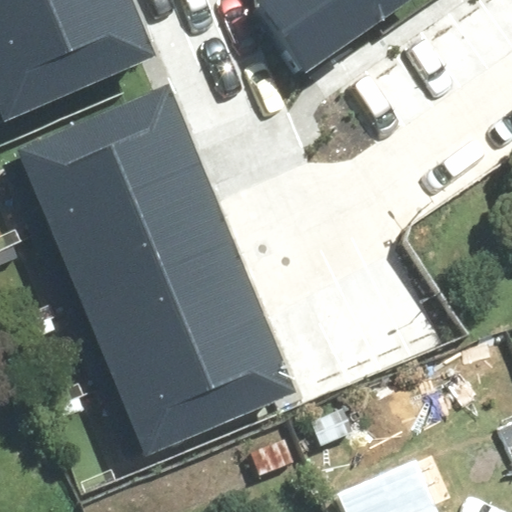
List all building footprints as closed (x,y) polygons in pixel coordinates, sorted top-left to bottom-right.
[(118,0),(0,0),(0,50),(120,2),(118,0)] [(255,0),(309,78),(422,0),(255,0)] [(120,2),(0,50),(0,137),(150,78),(120,2)] [(476,155),(511,130),(511,52),(440,100),(476,155)] [(159,116),(5,176),(34,250),(188,190),(159,116)] [(188,190),(34,250),(64,324),(217,264),(188,190)] [(217,264),(64,324),(93,398),(246,338),(217,264)] [(246,338),(93,398),(122,472),(276,412),(246,338)] [(437,511),(432,499),(402,511),(437,511)]
